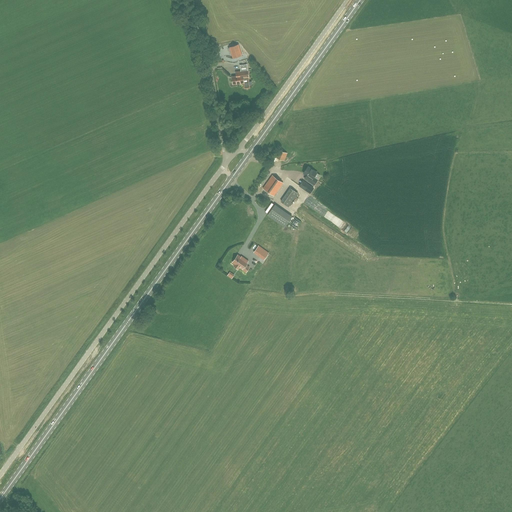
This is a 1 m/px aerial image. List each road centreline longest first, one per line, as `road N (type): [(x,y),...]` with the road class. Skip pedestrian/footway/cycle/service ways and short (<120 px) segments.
road 1 (primary): [(0,502),(232,177)]
road 2 (unclassified): [(0,476),(221,169)]
road 3 (primary): [(232,177),(361,0)]
road 4 (unclassified): [(227,161),(347,0)]
road 5 (unclassified): [(227,161),(209,67),(184,0)]
